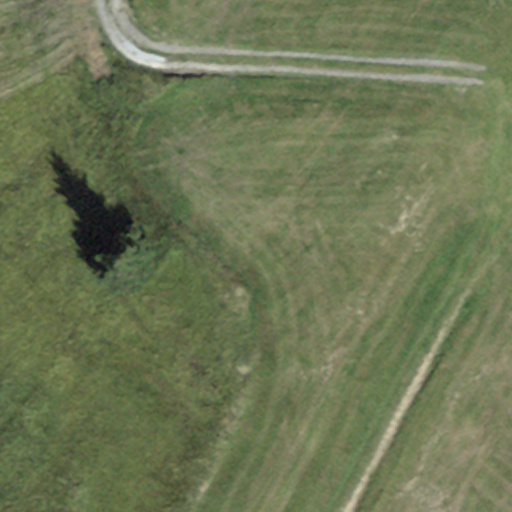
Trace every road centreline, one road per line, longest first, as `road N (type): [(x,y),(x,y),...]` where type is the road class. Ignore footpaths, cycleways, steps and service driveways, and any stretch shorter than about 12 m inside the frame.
road 1 (track): [(511,151),(500,89),(488,77),(174,59),(129,41),(108,0)]
road 2 (track): [(341,511),(483,259),(511,159)]
